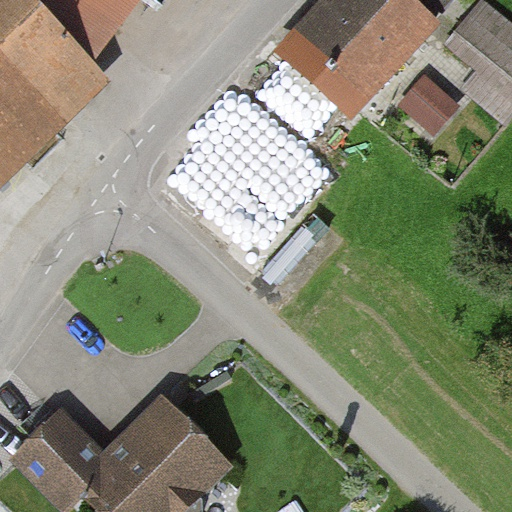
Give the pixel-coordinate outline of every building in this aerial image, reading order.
[(0,0),(0,169),(90,81),(8,0),(0,0)] [(441,20),(419,0),(326,0),(285,45),(357,111),(441,20)] [(455,0),(431,0),(446,12),(455,0)] [(511,121),(511,23),(484,0),(481,0),(445,44),(475,69),(461,87),(508,127),(511,121)] [(462,103),(428,75),(403,105),(437,134),(462,103)] [(191,511),(235,470),(164,395),(107,448),(67,406),(11,459),(60,511),(72,511),(86,499),(98,511),(191,511)]
